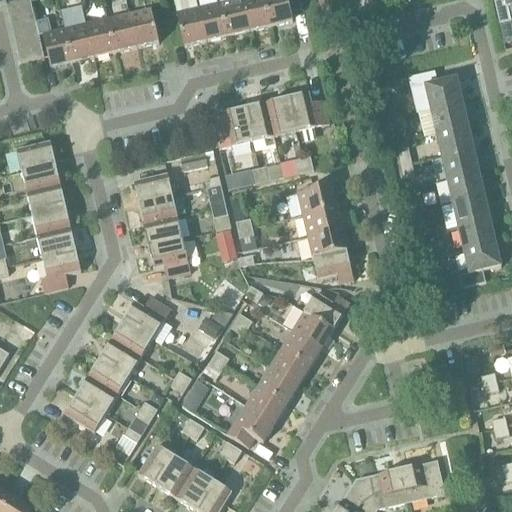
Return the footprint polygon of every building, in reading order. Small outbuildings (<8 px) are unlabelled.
[(30,0),(7,0),(22,65),(43,60),(30,0)] [(271,29),(263,0),(241,0),(242,1),(250,34),(271,29)] [(263,0),(271,29),(292,24),(290,15),(302,12),(298,0),(263,0)] [(507,10),(511,8),(511,0),(493,0),(499,27),(511,24),(507,10)] [(228,39),(250,34),(242,1),(220,6),(228,39)] [(206,44),(228,39),(220,6),(198,11),(206,44)] [(184,50),(206,44),(198,11),(176,16),(184,50)] [(130,17),(138,51),(157,47),(149,13),(130,17)] [(116,57),(138,51),(130,17),(108,22),(116,57)] [(95,61),(116,57),(108,22),(87,27),(95,61)] [(73,66),(95,61),(87,27),(65,32),(73,66)] [(50,72),(73,66),(65,32),(42,38),(50,72)] [(430,113),(462,106),(456,82),(438,86),(435,74),(410,80),(412,92),(424,89),(430,113)] [(287,102),(295,136),(330,127),(324,104),(311,106),(309,97),(287,102)] [(273,141),(295,136),(287,102),(265,107),(273,141)] [(435,137),(468,129),(462,106),(430,113),(435,137)] [(275,149),(273,141),(265,107),(244,112),(252,146),(265,143),(267,151),(275,149)] [(391,122),(401,120),(398,107),(388,110),(391,122)] [(230,151),(252,146),(244,112),(222,117),(230,151)] [(401,120),(391,122),(394,135),(404,133),(401,120)] [(441,160),(473,152),(468,129),(435,137),(441,160)] [(20,176),(53,168),(48,146),(15,154),(20,176)] [(446,183),(478,176),(473,152),(441,160),(446,183)] [(213,154),(205,156),(207,167),(216,165),(213,154)] [(402,169),(412,167),(409,154),(399,157),(402,169)] [(205,156),(180,161),(183,175),(208,170),(207,167),(205,156)] [(301,162),(305,177),(313,175),(310,160),(301,162)] [(298,179),(305,177),(301,162),(294,164),(298,179)] [(412,167),(402,169),(405,182),(415,179),(412,167)] [(25,197),(59,189),(53,168),(20,176),(25,197)] [(258,172),(262,187),(271,185),(267,170),(258,172)] [(254,188),(262,187),(258,172),(251,174),(254,188)] [(452,207),(484,199),(478,176),(446,183),(452,207)] [(138,208),(172,200),(166,178),(133,186),(138,208)] [(207,192),(221,189),(219,180),(205,183),(207,192)] [(31,219),(64,211),(59,189),(25,197),(31,219)] [(301,219),(335,210),(330,189),(296,197),(301,219)] [(457,230),(489,223),(484,199),(452,207),(457,230)] [(143,229),(177,222),(172,200),(138,208),(143,229)] [(210,205),(212,214),(226,210),(224,201),(210,205)] [(413,216),(423,214),(420,202),(410,204),(413,216)] [(234,221),(244,219),(240,204),(231,206),(234,221)] [(214,222),(228,219),(226,210),(212,214),(214,222)] [(307,242),(341,234),(335,210),(301,219),(307,242)] [(36,240),(69,232),(64,211),(31,219),(36,240)] [(423,214),(413,216),(416,228),(426,225),(423,214)] [(148,251),(182,243),(177,222),(143,229),(148,251)] [(237,234),(252,230),(251,223),(245,224),(236,227),(237,234)] [(463,254),(495,246),(489,223),(457,230),(463,254)] [(252,230),(237,234),(239,243),(254,239),(252,230)] [(41,262),(74,254),(69,232),(36,240),(41,262)] [(312,263),(346,255),(341,234),(307,242),(312,263)] [(224,266),(236,264),(230,235),(218,237),(224,266)] [(182,243),(148,251),(153,273),(163,270),(166,282),(189,277),(182,243)] [(495,246),(463,254),(468,277),(459,279),(462,292),(486,286),(486,285),(485,286),(482,275),(501,270),(495,246)] [(424,263),(434,260),(431,248),(421,251),(424,263)] [(74,254),(41,262),(46,283),(40,284),(43,298),(68,292),(65,279),(79,276),(74,254)] [(346,255),(312,263),(317,284),(336,280),(338,288),(353,284),(346,255)] [(241,270),(254,267),(252,259),(239,262),(241,270)] [(434,260),(424,263),(427,276),(437,274),(434,260)] [(6,270),(0,271),(0,280),(8,279),(6,270)] [(0,288),(1,296),(14,294),(12,282),(0,283),(0,288)] [(258,304),(263,297),(250,289),(245,296),(258,304)] [(303,315),(333,333),(349,308),(336,300),(332,307),(315,297),(303,315)] [(122,325),(151,343),(169,314),(149,301),(143,312),(134,306),(122,325)] [(224,329),(232,317),(220,315),(214,323),(224,329)] [(321,352),(333,333),(303,315),(292,334),(321,352)] [(239,318),(235,325),(248,332),(252,326),(239,318)] [(215,340),(221,331),(206,321),(200,331),(215,340)] [(140,362),(151,343),(122,325),(110,344),(140,362)] [(231,332),(243,340),(248,332),(235,325),(231,332)] [(24,329),(18,337),(28,344),(34,335),(24,329)] [(310,371),(321,352),(292,334),(280,352),(310,371)] [(128,381),(140,362),(110,344),(98,363),(128,381)] [(299,389),(310,371),(280,352),(269,371),(299,389)] [(229,363),(216,355),(212,362),(225,370),(229,363)] [(220,377),(225,370),(212,362),(208,369),(220,377)] [(117,400),(128,381),(98,363),(87,382),(117,400)] [(142,363),(136,372),(154,386),(161,376),(142,363)] [(287,408),(299,389),(269,371),(257,390),(287,408)] [(178,379),(174,384),(187,391),(192,383),(180,376),(178,379)] [(494,378),(482,380),(482,379),(468,382),(470,392),(484,388),(484,389),(496,386),(494,378)] [(105,419),(117,400),(87,382),(75,400),(105,419)] [(174,384),(170,390),(183,398),(187,391),(174,384)] [(496,386),(484,389),(486,398),(498,395),(496,386)] [(275,427),(287,408),(257,390),(245,409),(275,427)] [(94,438),(105,419),(75,400),(63,420),(66,421),(60,431),(91,451),(96,454),(101,446),(96,443),(98,441),(94,438)] [(140,413),(153,421),(157,414),(144,406),(140,413)] [(263,447),(275,427),(245,409),(227,439),(247,451),(253,442),(263,447)] [(148,428),(153,421),(140,413),(135,421),(148,428)] [(495,433),(507,430),(505,422),(493,425),(495,433)] [(189,439),(196,427),(190,423),(183,435),(189,439)] [(196,427),(189,439),(196,443),(203,432),(196,427)] [(507,430),(495,433),(497,442),(509,439),(507,430)] [(124,441),(136,448),(141,440),(129,433),(124,441)] [(227,462),(234,450),(228,447),(221,458),(227,462)] [(157,492),(175,462),(156,450),(138,480),(157,492)] [(234,450),(227,462),(234,466),(241,455),(234,450)] [(176,503),(194,473),(175,462),(157,492),(176,503)] [(400,474),(408,507),(444,498),(437,465),(400,474)] [(503,480),(511,477),(511,467),(501,471),(503,480)] [(190,511),(195,511),(213,485),(194,473),(176,503),(190,511)] [(376,511),(386,511),(408,507),(400,474),(355,485),(376,511)] [(511,477),(503,480),(505,487),(511,485),(511,477)] [(213,485),(195,511),(222,511),(232,497),(213,485)] [(376,511),(355,485),(337,511),(376,511)] [(0,511),(5,511),(12,502),(0,494),(0,511)] [(29,511),(12,502),(5,511),(29,511)]
